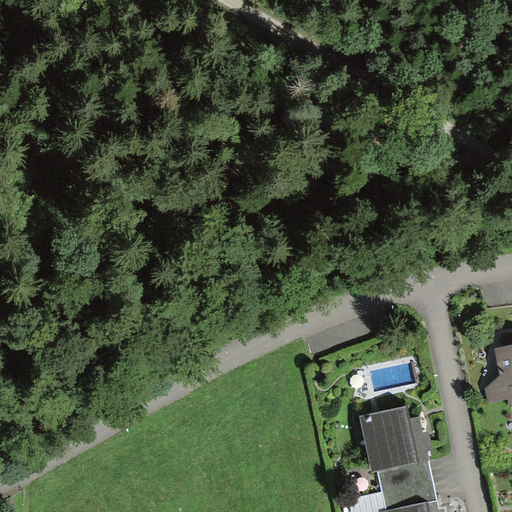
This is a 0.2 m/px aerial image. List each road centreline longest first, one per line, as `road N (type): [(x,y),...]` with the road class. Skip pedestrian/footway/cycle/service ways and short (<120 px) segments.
road 1 (residential): [(431,282),(299,317),(0,477)]
road 2 (track): [(511,177),(224,0)]
road 3 (residential): [(431,282),(479,511)]
